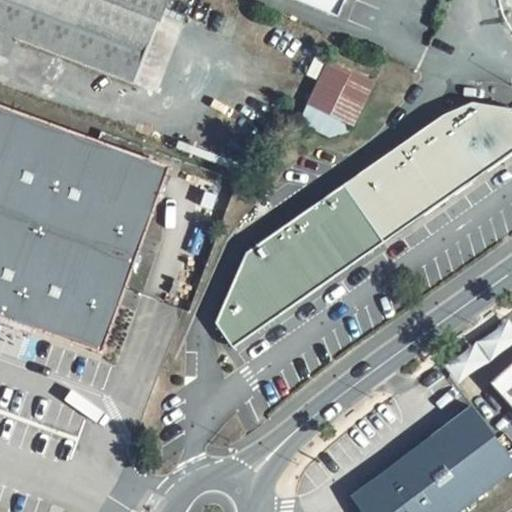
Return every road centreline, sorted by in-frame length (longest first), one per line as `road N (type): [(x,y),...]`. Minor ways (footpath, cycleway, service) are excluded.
road 1 (unknown): [(433,71),(366,159),(256,251),(217,357),(205,475)]
road 2 (tertiary): [(246,476),(511,270)]
road 3 (unknown): [(0,75),(54,102),(139,126),(175,114),(205,52)]
road 4 (unknown): [(245,0),(433,71)]
